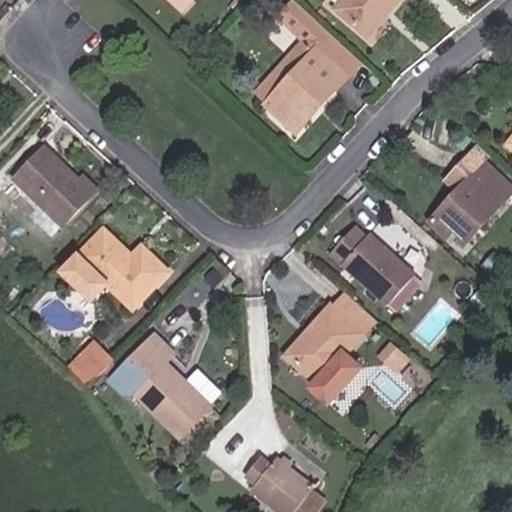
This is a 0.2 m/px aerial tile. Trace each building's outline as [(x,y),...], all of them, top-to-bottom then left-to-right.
[(137,0),(161,22),(181,0),(137,0)] [(311,0),(307,4),(319,16),(332,0),(311,0)] [(364,15),(369,20),(387,0),(332,0),(319,16),(345,37),(364,15)] [(319,87),(312,80),(324,68),(275,23),(263,37),(269,42),(225,86),(241,101),(235,106),(247,118),(244,121),(269,143),(295,115),(303,120),(314,107),(306,102),(319,87)] [(328,93),(339,81),(324,68),(312,80),(319,87),(328,93)] [(306,102),(314,107),(328,93),(319,87),(306,102)] [(493,162),(511,178),(511,104),(511,105),(511,130),(506,138),(511,142),(493,162)] [(269,143),(276,149),(303,120),(295,115),(269,143)] [(0,193),(41,236),(79,199),(65,186),(60,192),(27,160),(0,187),(0,193)] [(475,201),(483,190),(465,175),(456,185),(475,201)] [(439,241),(453,253),(488,212),(475,201),(456,185),(415,234),(432,249),(439,241)] [(107,316),(143,279),(121,258),(113,266),(84,241),(41,286),(56,299),(70,283),(84,295),(107,316)] [(370,319),(397,290),(358,253),(354,258),(339,248),(317,273),(370,319)] [(69,311),(84,295),(70,283),(56,299),(69,311)] [(333,387),(318,374),(354,334),(328,310),(313,327),(308,323),(293,340),(302,347),(268,382),(292,403),(288,409),(303,422),(333,387)] [(267,383),(268,382),(302,347),(293,340),(259,376),(267,383)] [(73,395),(95,372),(74,350),(52,372),(73,395)] [(163,450),(192,421),(147,377),(154,370),(135,353),(105,383),(124,402),(119,407),(163,450)] [(383,382),(394,370),(375,354),(365,366),(383,382)] [(119,407),(124,402),(105,383),(93,395),(111,413),(119,407)] [(244,511),(280,511),(291,498),(254,472),(249,478),(236,469),(223,487),(236,497),(232,503),(244,511)]
